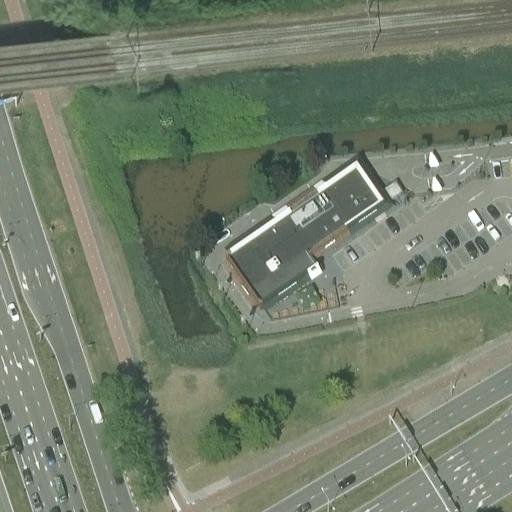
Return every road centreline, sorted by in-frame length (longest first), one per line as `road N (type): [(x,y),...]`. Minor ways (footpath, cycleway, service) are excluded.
road 1 (secondary): [(124,511),(0,139)]
road 2 (secondary): [(511,378),(290,511)]
road 3 (secondary): [(0,354),(51,511)]
road 4 (secondary): [(511,448),(406,511)]
